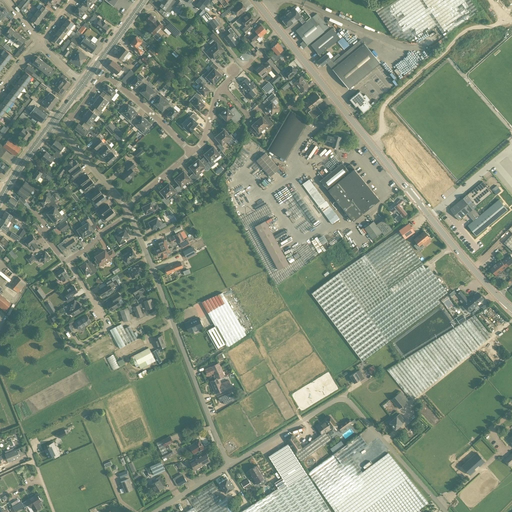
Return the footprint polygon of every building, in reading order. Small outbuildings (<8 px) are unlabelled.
[(83,3),(82,6),(87,10),(89,8),(95,0),(83,0),(82,2),(83,3)] [(176,0),(175,2),(172,0),(163,0),(159,6),(168,12),(173,5),(178,8),(182,3),(178,0),(176,0)] [(209,0),(200,0),(196,5),(198,6),(202,9),(210,0),(209,0)] [(470,0),(387,0),(375,8),(392,35),(413,40),(436,25),(443,35),(478,11),(470,0)] [(232,10),(237,16),(246,9),(241,3),(234,8),(232,5),(226,10),(228,13),(232,10)] [(42,4),(38,10),(45,14),(49,9),(42,4)] [(85,13),(87,10),(82,6),(80,8),(78,7),(74,13),(81,18),(85,13)] [(288,27),(295,21),(298,19),(303,24),(310,17),(304,9),(298,14),(294,8),(290,11),(289,11),(287,11),(286,12),(285,13),(285,15),(281,19),(288,27)] [(0,19),(2,21),(6,16),(11,19),(13,17),(8,13),(6,15),(0,10),(0,19)] [(38,10),(34,14),(41,19),(45,14),(38,10)] [(182,11),(179,16),(186,21),(190,17),(182,11)] [(241,20),(245,26),(242,29),(244,32),(250,27),(248,24),(254,19),(249,13),(241,20)] [(37,24),(41,19),(34,14),(31,19),(37,24)] [(311,17),(311,18),(295,31),(303,41),(300,44),(303,48),(307,45),(307,44),(328,27),(317,14),(312,18),(311,17)] [(157,20),(151,15),(145,21),(151,26),(148,29),(154,35),(162,25),(157,20)] [(67,19),(63,24),(70,29),(74,24),(67,19)] [(108,24),(104,21),(100,19),(95,26),(105,33),(109,27),(107,26),(108,24)] [(211,30),(218,24),(214,19),(207,24),(211,30)] [(176,28),(170,22),(165,27),(172,33),(176,28)] [(89,26),(86,23),(83,26),(83,25),(79,31),(81,33),(82,33),(86,28),(87,29),(89,26)] [(66,34),(70,29),(63,24),(59,29),(66,34)] [(251,42),(255,47),(258,44),(254,40),(256,38),(259,42),(262,39),(261,38),(262,37),(261,36),(266,32),(260,25),(254,30),(252,27),(249,31),(251,33),(248,36),(253,40),(251,42)] [(318,55),(319,55),(341,36),(333,26),(310,45),(318,55)] [(4,29),(3,30),(1,32),(0,34),(3,36),(5,34),(10,38),(15,31),(10,28),(7,31),(4,29)] [(230,33),(224,38),(231,47),(238,42),(234,38),(237,36),(231,28),(228,30),(230,33)] [(59,29),(56,34),(62,39),(66,34),(59,29)] [(76,39),(79,36),(81,33),(79,31),(78,30),(76,33),(74,35),(70,40),(76,45),(79,41),(76,39)] [(10,38),(15,41),(20,35),(15,31),(10,38)] [(210,45),(211,47),(219,55),(223,50),(219,45),(221,43),(213,33),(210,36),(215,41),(210,45)] [(58,44),(62,39),(56,34),(52,39),(58,44)] [(25,39),(20,35),(15,41),(20,45),(17,48),(19,50),(14,56),(17,58),(22,52),(20,51),(26,44),(24,42),(25,41),(24,40),(25,39)] [(85,36),(79,44),(91,53),(97,45),(85,36)] [(133,40),(133,41),(138,45),(140,43),(144,47),(146,44),(145,42),(144,43),(136,36),(135,38),(134,38),(133,39),(133,40)] [(330,59),(326,62),(348,89),(379,63),(360,39),(332,62),(330,59)] [(142,48),(138,45),(133,41),(132,41),(131,42),(131,43),(129,45),(135,49),(134,51),(139,55),(142,51),(141,50),(142,48)] [(271,49),(275,53),(270,57),(274,62),(285,52),(277,43),(271,49)] [(214,59),(219,55),(211,47),(209,49),(207,47),(205,49),(203,46),(200,49),(206,55),(209,53),(214,59)] [(124,62),(130,53),(123,47),(116,56),(124,62)] [(78,54),(76,57),(83,61),(86,56),(84,54),(78,49),(76,52),(78,54)] [(6,51),(2,56),(8,61),(12,56),(6,51)] [(326,62),(330,59),(326,54),(317,61),(321,66),(326,62)] [(0,62),(4,65),(8,61),(2,56),(0,57),(0,62)] [(33,63),(38,67),(42,61),(38,57),(33,63)] [(79,66),(83,61),(76,57),(74,60),(71,58),(69,60),(76,65),(76,64),(79,66)] [(107,67),(116,74),(121,68),(112,60),(107,67)] [(38,67),(42,71),(47,65),(42,61),(38,67)] [(270,61),(267,64),(267,65),(264,67),(262,64),(256,70),(260,75),(262,78),(269,73),(271,70),(276,75),(279,71),(275,67),(270,61)] [(208,70),(207,70),(217,80),(221,75),(216,70),(218,67),(213,63),(210,66),(210,68),(208,70)] [(31,75),(33,72),(35,70),(28,65),(24,70),(31,75)] [(52,69),(47,65),(42,71),(47,75),(52,69)] [(285,68),(279,73),(283,77),(285,75),(288,79),(296,72),(295,72),(296,71),(294,68),(293,69),(291,67),(287,71),(285,68)] [(128,81),(135,74),(130,70),(124,77),(128,81)] [(200,77),(207,83),(205,81),(208,79),(213,84),(217,80),(207,70),(204,74),(203,73),(200,77)] [(22,77),(28,82),(32,77),(26,72),(22,77)] [(139,83),(141,85),(146,80),(146,79),(139,73),(130,83),(131,84),(131,85),(132,86),(133,87),(134,87),(135,87),(139,83)] [(63,74),(57,82),(66,89),(70,83),(67,81),(69,79),(63,74)] [(273,84),(276,81),(280,78),(278,75),(274,78),(271,81),(273,84)] [(305,83),(306,82),(301,76),(296,81),(293,79),(289,82),(291,85),(293,84),(301,93),(308,87),(305,83)] [(22,77),(18,82),(24,87),(28,82),(22,77)] [(207,83),(200,77),(196,81),(200,86),(197,89),(204,96),(209,90),(204,85),(207,83)] [(255,95),(251,90),(254,86),(247,78),(241,83),(248,92),(245,94),(250,99),(255,95)] [(148,82),(146,80),(141,85),(144,87),(140,91),(142,93),(142,94),(142,95),(143,95),(143,96),(144,96),(151,88),(146,84),(148,82)] [(20,92),(24,87),(18,82),(14,87),(20,92)] [(49,92),(46,97),(55,104),(58,99),(50,92),(52,90),(47,86),(46,86),(42,82),(41,83),(39,85),(45,89),(49,92)] [(66,89),(57,82),(53,87),(48,83),(46,86),(47,86),(52,90),(54,92),(56,89),(62,94),(66,89)] [(273,87),(268,82),(262,88),(266,93),(273,87)] [(108,93),(106,95),(111,99),(113,97),(111,96),(115,91),(107,85),(103,90),(108,93)] [(14,87),(10,92),(17,97),(20,92),(14,87)] [(152,95),(155,97),(159,92),(155,88),(153,90),(151,88),(144,96),(144,97),(145,97),(146,97),(146,98),(147,98),(149,99),(152,95)] [(359,91),(349,99),(355,106),(356,105),(363,112),(371,106),(367,101),(368,99),(364,94),(363,96),(359,91)] [(13,102),(17,97),(10,92),(6,97),(13,102)] [(161,94),(159,92),(155,97),(157,99),(153,103),(155,105),(155,106),(156,106),(156,107),(157,108),(164,100),(160,96),(161,94)] [(199,111),(205,105),(199,100),(202,98),(196,92),(194,95),(197,99),(192,104),(199,111)] [(266,107),(269,111),(269,112),(270,113),(271,113),(271,114),(278,108),(272,102),(277,98),(273,93),(266,99),(270,103),(266,107)] [(305,102),(306,103),(305,103),(311,110),(308,112),(313,119),(322,112),(316,105),(322,101),(316,94),(309,99),(309,100),(308,99),(307,99),(305,101),(305,102)] [(109,102),(111,99),(106,95),(104,98),(100,95),(98,97),(97,96),(95,99),(104,105),(108,101),(109,102)] [(51,109),(55,104),(46,97),(45,96),(42,100),(43,100),(42,102),(51,109)] [(6,97),(3,102),(9,107),(13,102),(6,97)] [(40,105),(36,101),(33,99),(26,107),(31,111),(29,113),(41,122),(47,114),(45,113),(47,110),(40,105)] [(101,110),(104,105),(95,99),(93,101),(94,102),(93,104),(97,107),(95,110),(100,114),(102,111),(101,110)] [(166,107),(168,109),(172,104),(168,100),(166,101),(164,100),(157,108),(158,109),(159,109),(160,109),(162,111),(166,107)] [(291,100),(284,105),(288,110),(295,105),(291,100)] [(0,107),(5,111),(9,107),(3,102),(0,104),(0,107)] [(175,106),(172,104),(168,109),(170,111),(167,115),(167,116),(168,117),(168,118),(169,118),(171,118),(171,119),(178,112),(173,108),(175,106)] [(118,112),(124,118),(133,108),(133,107),(132,107),(131,106),(130,106),(128,105),(124,109),(122,107),(118,112)] [(229,111),(227,108),(223,112),(223,111),(221,113),(221,114),(224,118),(223,119),(225,120),(226,121),(233,115),(237,120),(241,116),(234,107),(229,111)] [(124,118),(131,124),(135,119),(133,117),(137,112),(135,111),(135,110),(134,109),(134,108),(133,108),(124,118)] [(87,110),(85,113),(94,120),(96,122),(99,117),(99,116),(100,114),(95,110),(93,112),(89,109),(87,111),(87,110)] [(285,160),(308,121),(289,110),(267,149),(285,160)] [(24,121),(27,118),(22,113),(19,117),(24,121)] [(86,122),(84,124),(90,128),(92,126),(90,124),(94,120),(85,113),(83,116),(82,118),(86,122)] [(185,129),(188,132),(188,131),(190,133),(193,129),(198,123),(196,121),(199,118),(193,113),(187,120),(189,122),(184,127),(186,128),(185,129)] [(139,128),(147,119),(146,119),(145,118),(144,118),(143,118),(142,116),(138,121),(135,119),(131,124),(133,126),(135,124),(139,128)] [(257,121),(263,128),(267,126),(269,128),(273,124),(268,118),(266,120),(262,116),(257,121)] [(150,124),(149,122),(148,122),(148,121),(148,120),(147,120),(147,119),(139,128),(138,130),(145,135),(149,131),(147,128),(150,124)] [(263,128),(257,121),(251,125),(255,130),(253,132),(258,137),(262,133),(260,131),(263,128)] [(90,128),(84,124),(83,127),(78,123),(76,126),(75,126),(75,128),(75,129),(75,131),(77,130),(86,137),(89,132),(92,134),(94,131),(90,128)] [(25,130),(23,128),(19,133),(21,135),(20,136),(25,140),(30,134),(28,132),(30,129),(28,127),(25,130)] [(224,129),(219,133),(226,141),(230,138),(233,141),(236,138),(232,133),(229,135),(224,129)] [(221,150),(221,151),(224,148),(222,145),(226,141),(219,133),(215,137),(220,143),(217,145),(221,150)] [(101,145),(104,142),(102,140),(103,138),(99,134),(94,138),(96,141),(92,144),(93,145),(93,147),(94,148),(95,148),(96,149),(101,145)] [(334,138),(327,136),(326,140),(334,142),(332,147),(338,149),(338,146),(338,144),(339,140),(340,141),(341,138),(334,136),(334,138)] [(8,139),(3,146),(7,149),(15,156),(21,148),(8,139)] [(56,151),(54,154),(59,159),(62,155),(59,153),(64,147),(56,140),(50,146),(56,151)] [(103,156),(106,154),(107,152),(112,148),(108,144),(105,141),(104,142),(101,145),(103,148),(102,149),(98,152),(99,153),(99,154),(100,155),(101,155),(102,156),(103,156)] [(213,146),(208,150),(215,158),(219,154),(222,158),(225,155),(221,151),(221,150),(218,152),(213,146)] [(112,148),(107,152),(109,155),(105,159),(105,160),(106,161),(106,162),(107,163),(108,163),(109,164),(116,157),(114,155),(116,153),(112,148)] [(143,152),(139,148),(133,153),(137,157),(143,152)] [(206,162),(210,168),(215,163),(213,160),(215,158),(208,150),(204,154),(209,160),(206,162)] [(59,159),(54,154),(51,157),(46,152),(41,159),(49,165),(54,159),(57,162),(59,159)] [(256,160),(269,176),(278,168),(265,152),(256,160)] [(198,159),(194,163),(202,172),(200,170),(203,168),(204,170),(207,170),(210,168),(206,162),(203,164),(198,159)] [(66,167),(70,172),(79,165),(75,160),(73,162),(72,160),(67,164),(68,166),(66,167)] [(121,175),(127,181),(135,174),(131,169),(135,166),(131,161),(125,166),(127,169),(121,175)] [(1,162),(0,162),(0,171),(3,174),(8,168),(1,162)] [(342,162),(320,180),(353,221),(379,199),(350,164),(346,167),(342,162)] [(191,175),(196,180),(199,177),(199,174),(202,172),(194,163),(189,166),(194,172),(191,175)] [(82,170),(79,165),(70,172),(73,176),(71,178),(73,180),(79,176),(77,174),(82,170)] [(47,175),(46,174),(40,169),(38,172),(37,171),(32,176),(37,180),(39,177),(43,179),(44,178),(47,175)] [(184,171),(179,175),(185,183),(188,181),(189,182),(192,183),(196,180),(191,175),(188,177),(184,171)] [(82,178),(80,176),(74,181),(80,188),(91,179),(87,174),(82,178)] [(176,187),(181,192),(184,190),(181,186),(185,183),(179,175),(174,179),(179,185),(176,187)] [(229,189),(223,178),(219,180),(225,191),(229,189)] [(85,195),(91,190),(90,188),(94,184),(91,179),(80,188),(85,195)] [(325,201),(309,179),(302,184),(318,205),(332,224),(339,219),(325,200),(325,201)] [(25,181),(21,187),(29,193),(34,188),(25,181)] [(473,209),(492,193),(482,182),(464,197),(450,209),(459,220),(467,214),(473,209)] [(181,192),(176,187),(174,189),(169,183),(164,187),(172,196),(176,193),(178,195),(181,192)] [(22,196),(19,199),(23,204),(26,202),(24,200),(29,193),(21,187),(17,192),(22,196)] [(172,196),(164,187),(160,191),(164,197),(162,199),(166,205),(169,202),(169,199),(172,196)] [(93,200),(102,194),(98,189),(94,191),(93,192),(91,190),(85,195),(85,196),(86,198),(87,197),(91,202),(93,200)] [(50,207),(55,203),(61,198),(56,193),(49,198),(46,195),(44,197),(43,196),(40,199),(41,200),(38,202),(39,202),(38,203),(40,206),(41,205),(43,207),(47,203),(50,207)] [(97,209),(101,206),(103,204),(101,202),(105,199),(102,194),(93,200),(97,205),(95,207),(97,209)] [(23,204),(19,199),(18,201),(14,199),(10,197),(6,203),(13,208),(14,206),(17,208),(19,205),(23,207),(24,205),(23,204)] [(394,218),(397,222),(402,217),(406,213),(401,208),(402,206),(400,204),(403,201),(400,199),(395,205),(396,205),(391,210),(394,213),(396,211),(398,214),(394,218)] [(479,216),(473,209),(467,214),(473,221),(468,226),(476,236),(507,210),(499,200),(479,216)] [(59,207),(55,203),(50,207),(49,207),(51,210),(46,213),(48,216),(47,216),(50,219),(59,212),(56,209),(59,207)] [(160,211),(158,207),(157,204),(152,206),(150,203),(142,207),(145,214),(152,211),(153,214),(160,211)] [(101,206),(97,209),(95,210),(99,214),(101,213),(103,216),(111,209),(107,204),(103,208),(101,206)] [(111,209),(103,216),(101,218),(104,222),(112,216),(113,217),(114,216),(115,214),(111,209)] [(2,217),(9,221),(12,223),(15,218),(17,215),(12,212),(10,215),(5,211),(2,217)] [(62,215),(59,212),(50,219),(52,223),(53,222),(55,224),(60,220),(62,223),(68,218),(64,214),(62,215)] [(6,227),(9,221),(2,217),(0,220),(0,223),(4,226),(2,229),(7,231),(9,228),(6,227)] [(86,223),(82,226),(89,235),(92,233),(91,232),(94,231),(90,226),(93,224),(90,220),(89,218),(84,221),(86,223)] [(160,229),(166,226),(165,222),(160,224),(157,218),(148,222),(152,229),(158,226),(160,229)] [(372,239),(381,232),(384,236),(392,229),(384,218),(376,224),(373,221),(364,228),(372,239)] [(69,227),(65,221),(58,226),(62,232),(69,227)] [(288,264),(264,221),(255,227),(277,270),(288,264)] [(375,247),(357,259),(352,263),(338,273),(311,293),(361,359),(362,361),(439,303),(436,300),(447,292),(428,266),(425,268),(405,238),(414,232),(411,227),(408,223),(398,230),(375,247)] [(89,235),(82,226),(79,228),(77,226),(73,229),(76,235),(79,233),(82,238),(85,237),(85,238),(89,235)] [(115,241),(119,247),(125,243),(123,239),(128,236),(125,230),(122,232),(121,231),(118,233),(119,234),(116,236),(118,239),(115,241)] [(416,243),(413,246),(418,251),(424,247),(422,244),(429,238),(424,232),(414,240),(416,243)] [(14,233),(11,237),(18,241),(21,238),(14,233)] [(178,243),(180,242),(183,247),(189,243),(187,239),(183,240),(179,233),(170,238),(171,241),(176,239),(178,243)] [(33,251),(38,247),(35,243),(37,241),(31,234),(24,240),(29,247),(30,247),(33,251)] [(68,238),(67,237),(63,240),(57,246),(62,251),(66,248),(67,249),(76,243),(71,236),(68,238)] [(166,245),(164,240),(156,244),(158,248),(158,249),(155,250),(158,256),(160,255),(162,258),(166,256),(165,254),(169,252),(166,245)] [(186,257),(195,252),(192,247),(183,251),(186,257)] [(135,256),(131,248),(127,250),(128,252),(123,255),(125,259),(123,261),(126,266),(132,262),(136,259),(135,256)] [(113,249),(109,251),(107,253),(105,250),(101,253),(101,252),(98,253),(99,254),(95,257),(97,260),(95,261),(99,266),(110,259),(110,258),(112,257),(116,255),(113,249)] [(40,255),(38,257),(36,259),(39,262),(41,260),(44,264),(47,261),(48,261),(50,259),(50,258),(45,251),(42,254),(41,253),(40,254),(40,255)] [(31,254),(26,258),(30,264),(35,259),(31,254)] [(491,268),(496,275),(497,274),(501,274),(501,271),(511,262),(511,257),(510,255),(502,262),(500,260),(491,268)] [(91,275),(97,271),(92,263),(88,266),(86,262),(80,266),(82,269),(81,269),(82,273),(83,272),(85,275),(89,273),(91,275)] [(172,265),(164,268),(167,274),(174,271),(183,267),(181,262),(172,265)] [(132,279),(142,273),(137,266),(128,271),(132,279)] [(69,277),(63,268),(57,272),(63,282),(69,277)] [(18,277),(10,286),(18,293),(26,284),(18,277)] [(110,279),(105,282),(107,285),(98,290),(99,292),(98,293),(100,296),(101,295),(102,297),(103,297),(104,298),(108,295),(107,294),(113,291),(111,287),(111,286),(114,284),(110,279)] [(138,299),(144,296),(142,293),(141,293),(141,292),(144,290),(143,289),(144,288),(142,285),(141,285),(140,283),(131,288),(135,295),(136,295),(138,299)] [(11,303),(1,294),(0,293),(0,290),(2,288),(0,286),(0,307),(4,311),(11,303)] [(76,291),(73,286),(63,292),(66,297),(65,298),(68,302),(73,298),(71,294),(76,291)] [(39,288),(34,291),(41,300),(45,296),(39,288)] [(474,295),(475,295),(472,298),(471,297),(467,300),(460,291),(456,294),(464,303),(463,303),(469,311),(477,305),(476,303),(480,301),(483,300),(483,299),(482,298),(483,298),(478,292),(478,293),(477,292),(476,292),(475,294),(474,295)] [(118,293),(111,297),(112,300),(107,304),(108,306),(107,307),(109,309),(110,309),(111,311),(114,309),(118,307),(120,305),(118,302),(119,301),(119,300),(121,298),(118,293)] [(206,331),(216,349),(224,344),(226,347),(245,335),(221,293),(201,302),(214,326),(206,331)] [(138,305),(133,307),(137,318),(142,316),(140,308),(145,306),(146,309),(153,307),(151,299),(143,301),(144,302),(138,305)] [(76,304),(74,301),(67,305),(69,309),(68,309),(69,309),(68,310),(70,314),(71,313),(73,316),(83,310),(78,303),(76,304)] [(131,319),(127,308),(119,311),(123,322),(131,319)] [(466,356),(487,339),(491,336),(484,327),(480,322),(474,314),(464,321),(452,329),(429,343),(404,359),(387,370),(401,387),(411,400),(425,389),(438,378),(466,356)] [(465,320),(462,314),(456,318),(459,324),(465,320)] [(86,315),(74,322),(73,321),(69,324),(70,325),(66,327),(69,332),(73,330),(72,329),(76,326),(79,330),(80,329),(81,331),(82,331),(84,329),(85,328),(84,327),(91,323),(86,315)] [(198,317),(184,323),(188,332),(202,327),(198,317)] [(119,349),(136,339),(129,326),(124,329),(121,324),(109,330),(119,349)] [(161,336),(154,339),(158,349),(165,346),(161,336)] [(155,361),(157,365),(162,363),(160,359),(155,350),(151,352),(148,348),(133,355),(139,366),(140,369),(155,361)] [(213,373),(215,379),(218,378),(224,376),(218,363),(210,366),(210,367),(205,369),(208,376),(213,373)] [(376,371),(373,366),(368,369),(371,374),(376,371)] [(359,370),(349,376),(354,383),(360,379),(361,380),(364,378),(359,370)] [(221,384),(218,378),(215,379),(210,381),(215,394),(224,390),(223,390),(231,386),(228,380),(221,384)] [(401,391),(391,399),(399,409),(408,400),(401,391)] [(231,396),(229,393),(218,397),(220,401),(222,400),(224,404),(236,399),(235,395),(231,396)] [(399,414),(389,423),(395,430),(405,421),(399,414)] [(340,433),(352,424),(349,419),(338,428),(330,416),(325,420),(326,420),(317,427),(322,434),(322,435),(325,433),(331,428),(332,429),(334,431),(337,431),(338,430),(340,433)] [(57,433),(59,438),(67,434),(64,429),(57,433)] [(322,435),(322,434),(295,453),(301,462),(330,440),(325,433),(322,435)] [(334,511),(415,511),(428,503),(388,453),(362,472),(351,457),(367,445),(359,434),(345,445),(334,453),(308,472),(334,511)] [(294,452),(301,447),(293,435),(286,439),(294,452)] [(162,441),(165,447),(173,442),(170,437),(162,441)] [(194,443),(189,446),(193,453),(198,450),(199,451),(204,448),(199,439),(194,442),(194,443)] [(62,452),(57,440),(50,443),(51,446),(47,447),(51,455),(55,453),(56,457),(57,456),(56,455),(62,452)] [(331,511),(288,443),(268,455),(282,477),(274,482),(278,488),(240,511),(196,511),(194,507),(185,511),(331,511)] [(0,455),(0,459),(0,460),(3,459),(6,457),(8,462),(20,457),(17,449),(14,450),(13,448),(4,451),(5,453),(5,454),(0,455)] [(205,452),(197,457),(202,465),(210,461),(205,452)] [(470,475),(475,470),(474,469),(478,465),(479,466),(484,462),(476,453),(462,466),(462,467),(470,475)] [(194,470),(202,465),(197,457),(189,462),(194,470)] [(160,461),(150,467),(154,475),(165,470),(160,461)] [(257,465),(248,471),(256,483),(265,478),(257,465)] [(177,487),(186,481),(183,475),(182,476),(180,474),(172,479),(177,487)] [(163,480),(160,476),(155,479),(157,481),(150,485),(152,489),(153,488),(155,492),(163,487),(160,482),(163,480)] [(227,478),(219,483),(225,493),(234,487),(231,482),(230,483),(227,478)] [(128,479),(120,482),(124,492),(132,489),(128,479)] [(251,484),(247,479),(241,484),(244,488),(251,484)] [(41,501),(37,494),(22,503),(21,501),(15,505),(12,507),(15,511),(18,510),(24,507),(24,508),(27,506),(29,505),(30,508),(31,507),(34,511),(40,508),(37,503),(38,502),(41,501)] [(203,494),(194,499),(198,504),(201,502),(204,507),(209,504),(203,494)] [(237,511),(243,508),(240,502),(229,509),(230,511),(237,511)]
